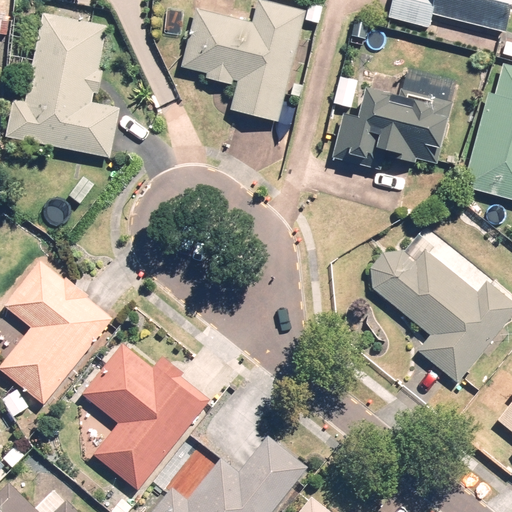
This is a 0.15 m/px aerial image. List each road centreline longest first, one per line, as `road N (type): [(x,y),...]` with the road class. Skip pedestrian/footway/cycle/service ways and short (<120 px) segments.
road 1 (residential): [(292,375),(145,245),(149,202),(196,177),(268,235),(279,286)]
road 2 (unknown): [(268,235),(354,0)]
road 3 (residential): [(465,511),(292,375)]
